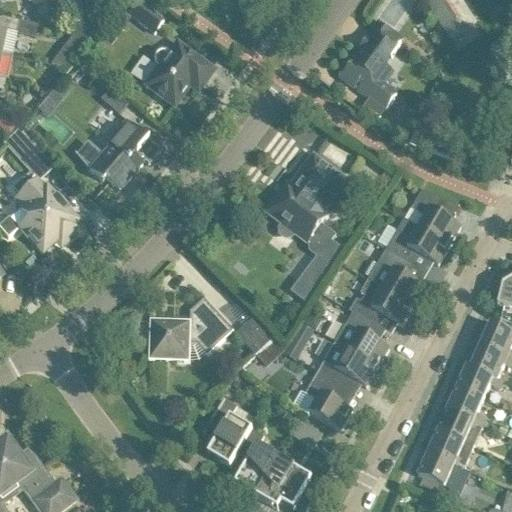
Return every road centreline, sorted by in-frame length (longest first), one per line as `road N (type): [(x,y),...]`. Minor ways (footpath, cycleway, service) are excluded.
road 1 (residential): [(42,348),(168,233),(346,0)]
road 2 (residential): [(350,511),(481,258)]
road 3 (residential): [(42,348),(175,511)]
